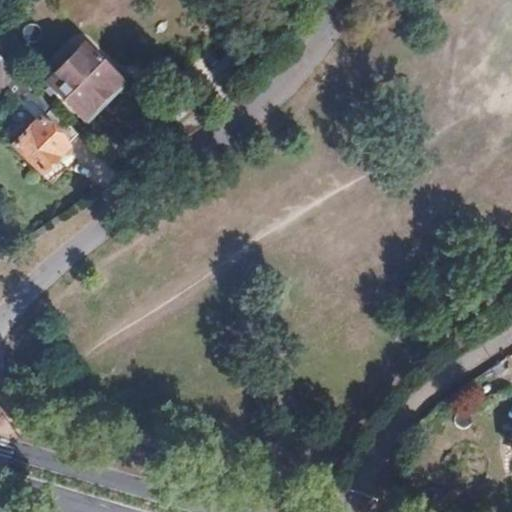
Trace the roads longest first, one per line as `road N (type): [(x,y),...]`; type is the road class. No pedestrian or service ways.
road 1 (residential): [(349,0),(290,77),(0,330)]
road 2 (residential): [(350,511),(366,456),(397,415),(439,373),(511,331)]
road 3 (primary): [(196,511),(0,451)]
